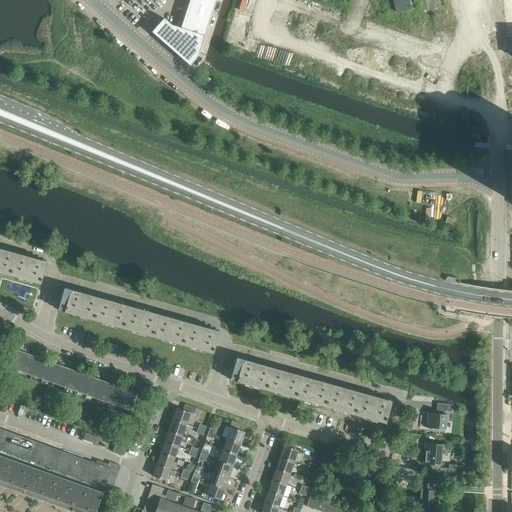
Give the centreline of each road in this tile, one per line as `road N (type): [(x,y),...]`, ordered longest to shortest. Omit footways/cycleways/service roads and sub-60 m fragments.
road 1 (secondary): [(458,291),(401,277),(0,111)]
road 2 (tertiary): [(498,178),(389,177),(251,126),(178,78),(91,0)]
road 3 (residential): [(272,419),(384,451),(397,398),(234,350)]
road 4 (tertiary): [(494,511),(498,178)]
road 5 (residential): [(166,382),(53,341),(1,312)]
road 6 (unclassified): [(498,178),(494,0)]
road 7 (residential): [(137,465),(0,416)]
